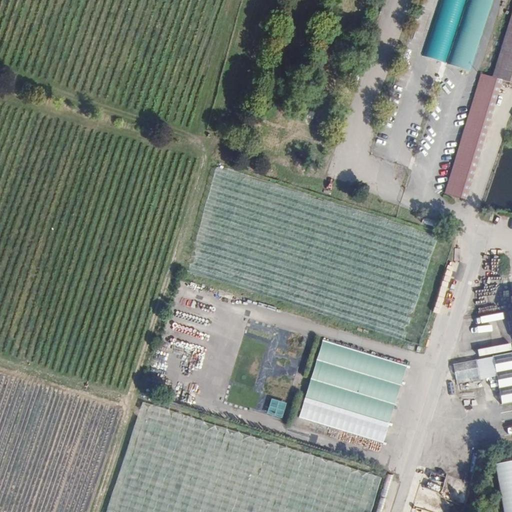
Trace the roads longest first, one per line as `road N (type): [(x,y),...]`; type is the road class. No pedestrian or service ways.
road 1 (track): [(96,511),(205,155),(196,139),(0,70)]
road 2 (unknown): [(411,472),(225,411),(218,390),(246,309),(442,374)]
road 3 (track): [(233,0),(196,139)]
road 4 (track): [(0,363),(129,404)]
